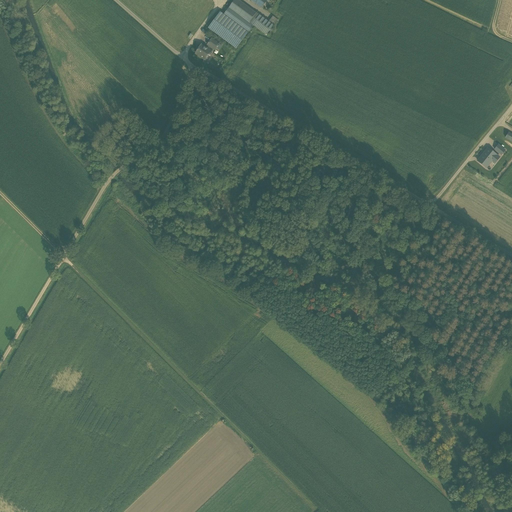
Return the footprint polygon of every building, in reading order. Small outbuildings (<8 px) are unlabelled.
[(256,13),(237,0),(234,0),(229,8),(249,23),(256,13)] [(267,1),(265,0),(261,0),(258,5),(262,8),(267,1)] [(249,23),(229,8),(224,15),(248,33),(253,26),(249,23)] [(248,33),(224,15),(220,12),(208,28),(236,49),(248,33)] [(256,13),(249,23),(253,26),(266,35),(273,25),(268,22),(256,13)] [(268,22),(273,25),(277,20),(272,16),(268,22)] [(208,46),(214,50),(216,51),(220,44),(211,39),(207,45),(208,46)] [(195,54),(204,60),(206,56),(208,57),(211,52),(212,53),(214,50),(208,46),(207,48),(202,45),(199,49),(199,48),(195,54)] [(498,145),(494,150),(501,155),(505,151),(498,145)] [(477,161),(486,168),(485,167),(491,159),(492,159),(496,162),(499,158),(488,148),(477,161)]
